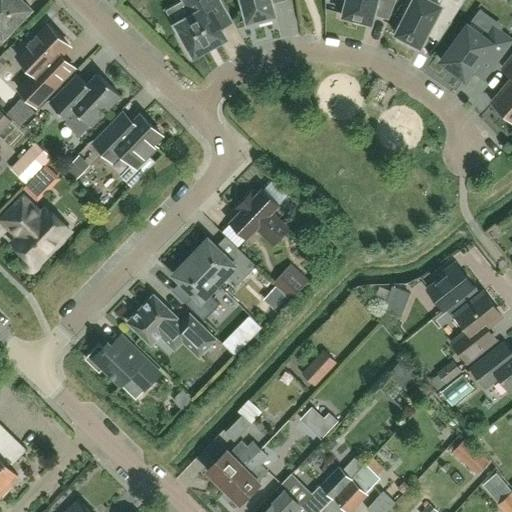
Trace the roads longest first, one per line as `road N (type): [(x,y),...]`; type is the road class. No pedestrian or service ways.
road 1 (residential): [(30,367),(222,165),(222,143),(194,115)]
road 2 (residential): [(194,115),(251,65),(317,50),(409,77),(458,121),(468,152)]
road 3 (residential): [(194,115),(75,0)]
road 4 (residential): [(191,511),(95,429)]
